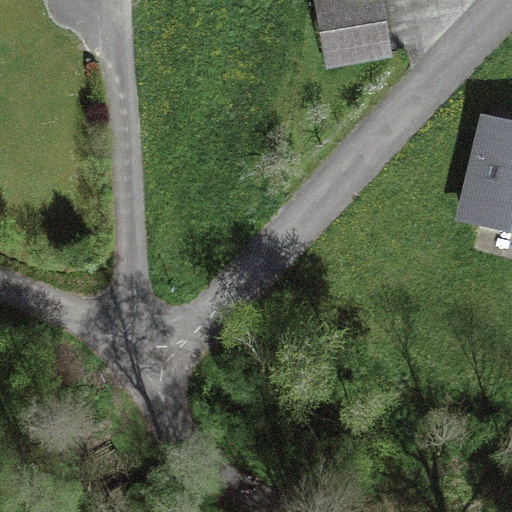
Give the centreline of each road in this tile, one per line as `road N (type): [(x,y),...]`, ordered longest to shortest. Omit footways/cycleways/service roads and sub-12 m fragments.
road 1 (residential): [(124,316),(208,321),(501,0)]
road 2 (residential): [(117,0),(124,316)]
road 3 (track): [(246,511),(106,342)]
road 4 (track): [(0,275),(32,288),(106,342)]
